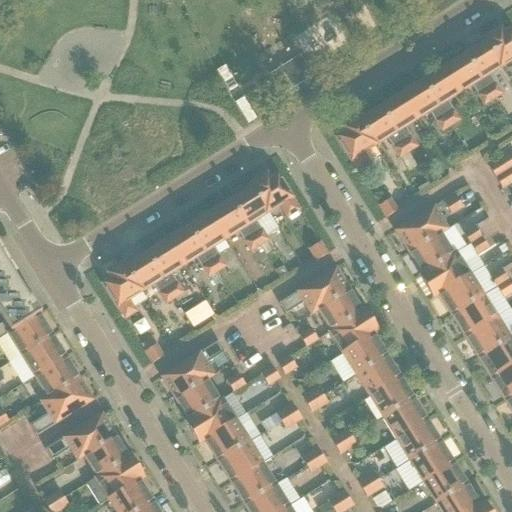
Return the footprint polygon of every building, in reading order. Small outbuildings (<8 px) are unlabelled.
[(500,30),(484,40),(501,68),(511,61),(511,31),(511,30),(503,35),(500,30)] [(472,51),(465,56),(493,100),(502,95),(490,75),(501,68),(484,40),(473,47),(472,51)] [(444,68),(444,69),(459,94),(472,87),(484,106),(493,100),(465,56),(455,62),(451,61),(445,64),(444,68)] [(269,76),(282,96),(312,78),(298,57),(269,76)] [(224,67),(216,72),(228,93),(237,88),(224,67)] [(431,77),(423,82),(450,127),(459,121),(447,102),(459,94),(444,69),(442,70),(438,69),(432,73),(431,77)] [(402,95),(401,95),(417,121),(429,113),(441,133),(450,127),(423,82),(413,88),(409,87),(403,91),(402,95)] [(389,103),(380,109),(408,154),(417,148),(405,128),(417,121),(401,95),(400,96),(396,95),(390,99),(389,103)] [(235,104),(247,124),(255,119),(243,99),(235,104)] [(502,99),(495,103),(501,113),(508,108),(502,99)] [(368,112),(357,119),(375,147),(387,140),(399,159),(408,154),(380,109),(373,113),(368,112)] [(375,147),(357,119),(341,129),(344,134),(336,139),(358,174),(370,166),(363,155),(375,147)] [(511,154),(489,169),(495,179),(511,168),(511,154)] [(511,168),(495,179),(502,190),(511,183),(511,168)] [(437,173),(429,178),(433,185),(441,180),(437,173)] [(266,176),(250,186),(268,214),(279,207),(287,218),(299,211),(277,176),(269,180),(266,176)] [(238,197),(231,202),(259,247),(268,241),(266,238),(277,230),(268,214),(250,186),(239,192),(238,197)] [(444,205),(451,216),(462,209),(456,198),(444,205)] [(379,207),(386,219),(397,212),(390,201),(379,207)] [(210,214),(209,215),(225,241),(238,233),(250,252),(259,247),(231,202),(221,208),(217,207),(211,211),(210,214)] [(394,232),(408,255),(447,230),(433,208),(394,232)] [(198,222),(188,228),(216,273),(225,268),(213,248),(225,241),(209,215),(208,216),(204,215),(198,218),(198,222)] [(168,241),(167,241),(183,267),(195,259),(207,279),(216,273),(188,228),(179,234),(175,233),(169,237),(168,241)] [(470,246),(481,239),(474,228),(463,235),(470,246)] [(419,277),(456,254),(453,255),(441,235),(448,231),(447,230),(408,255),(421,275),(419,277)] [(476,256),(488,249),(481,239),(470,246),(476,256)] [(155,249),(146,255),(174,300),(183,294),(171,275),(183,267),(167,241),(166,242),(162,241),(156,245),(155,249)] [(268,241),(259,247),(265,257),(274,251),(268,241)] [(327,255),(319,244),(309,251),(316,262),(327,255)] [(39,315),(39,314),(41,313),(31,297),(29,299),(0,252),(0,316),(5,324),(11,333),(39,315)] [(419,277),(432,299),(470,276),(456,254),(419,277)] [(134,258),(123,265),(141,293),(153,286),(165,305),(174,300),(146,255),(138,259),(134,258)] [(110,280),(102,285),(124,320),(136,313),(134,309),(146,301),(141,293),(123,265),(107,275),(110,280)] [(303,304),(310,316),(317,312),(349,291),(335,269),(278,305),(285,315),(303,304)] [(508,281),(501,271),(490,278),(496,288),(508,281)] [(438,297),(450,317),(483,297),(470,276),(432,299),(433,300),(438,297)] [(503,299),(511,293),(511,288),(508,281),(496,288),(503,299)] [(349,291),(317,312),(319,314),(328,330),(330,332),(331,333),(363,313),(362,312),(361,310),(349,291)] [(450,317),(464,339),(497,319),(483,297),(450,317)] [(328,335),(341,356),(373,335),(378,332),(365,312),(363,313),(331,333),(328,335)] [(201,313),(190,320),(196,331),(208,324),(201,313)] [(7,335),(21,357),(53,337),(39,315),(7,335)] [(464,339),(477,360),(509,340),(497,319),(464,339)] [(175,329),(182,339),(194,331),(188,321),(175,329)] [(7,335),(11,333),(5,324),(0,326),(0,328),(5,337),(7,335)] [(299,337),(306,348),(317,341),(310,330),(299,337)] [(341,356),(355,377),(387,357),(373,335),(341,356)] [(21,357),(34,379),(66,359),(53,337),(21,357)] [(477,360),(491,382),(511,369),(511,343),(509,340),(477,360)] [(160,378),(174,401),(206,380),(213,376),(206,365),(224,354),(217,343),(160,378)] [(155,346),(144,353),(152,365),(162,358),(155,346)] [(355,377),(368,398),(400,378),(387,357),(355,377)] [(40,403),(40,404),(79,380),(66,359),(34,379),(47,399),(40,403)] [(278,366),(284,376),(296,369),(289,359),(278,366)] [(261,376),(268,387),(279,380),(272,369),(261,376)] [(511,369),(491,382),(504,403),(511,397),(511,369)] [(226,383),(233,393),(244,386),(238,376),(226,383)] [(368,398),(381,420),(413,400),(400,378),(368,398)] [(79,380),(40,404),(47,415),(29,426),(36,437),(93,402),(79,380)] [(206,380),(174,401),(186,419),(187,421),(187,422),(220,402),(219,401),(218,399),(209,384),(207,381),(206,380)] [(323,397),(318,390),(302,400),(307,407),(323,397)] [(307,407),(311,414),(327,404),(323,397),(307,407)] [(185,423),(198,445),(235,422),(222,400),(220,402),(187,422),(185,423)] [(381,420),(395,441),(427,421),(413,400),(381,420)] [(297,413),(292,406),(276,416),(281,423),(297,413)] [(297,413),(281,423),(285,430),(301,420),(297,413)] [(69,450),(76,462),(116,438),(101,415),(45,451),(51,462),(69,450)] [(395,441),(408,462),(440,442),(427,421),(395,441)] [(204,443),(216,463),(249,443),(235,422),(198,445),(199,446),(204,443)] [(331,441),(335,449),(351,439),(347,431),(331,441)] [(83,458),(96,479),(129,459),(116,438),(76,462),(77,462),(83,458)] [(340,456),(356,446),(351,439),(335,449),(340,456)] [(408,462),(421,484),(454,464),(440,442),(408,462)] [(216,463),(230,485),(262,464),(249,443),(216,463)] [(306,467),(322,457),(317,450),(301,460),(306,467)] [(96,479),(86,485),(99,507),(107,502),(140,482),(144,479),(131,457),(129,459),(96,479)] [(310,474),(326,464),(322,457),(306,467),(310,474)] [(230,485),(243,506),(276,486),(262,464),(230,485)] [(421,484),(435,505),(467,485),(454,464),(421,484)] [(362,491),(378,481),(373,474),(357,484),(362,491)] [(107,502),(113,511),(138,511),(153,503),(140,482),(145,479),(144,479),(107,502)] [(362,491),(366,498),(382,489),(378,481),(362,491)] [(435,505),(438,511),(472,511),(485,504),(485,503),(480,506),(467,485),(435,505)] [(243,506),(246,511),(282,511),(289,508),(276,486),(243,506)] [(63,499),(59,492),(43,502),(47,509),(63,499)] [(332,510),(348,500),(344,493),(328,503),(332,510)] [(47,509),(49,511),(59,511),(68,507),(63,499),(47,509)] [(289,508),(282,511),(310,511),(302,500),(289,508)] [(332,510),(333,511),(344,511),(353,507),(348,500),(332,510)] [(138,511),(158,511),(153,503),(138,511)]
